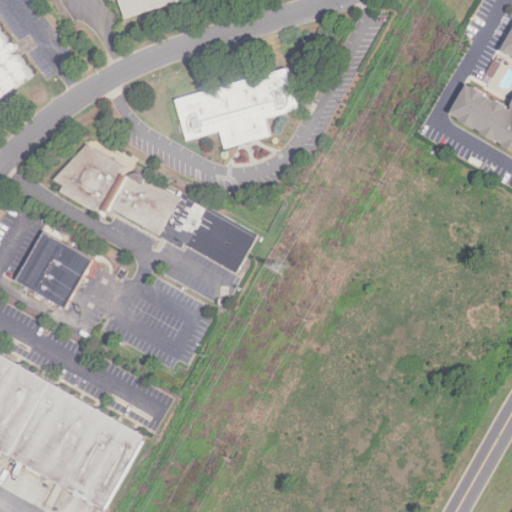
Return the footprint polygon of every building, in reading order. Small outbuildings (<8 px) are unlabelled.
[(184,0),(185,2),(127,20),(120,0),(184,0)] [(0,100),(0,26),(13,44),(16,43),(18,43),(19,44),(20,46),(19,48),(18,49),(15,52),(18,55),(20,53),(35,74),(0,100)] [(453,114),(469,85),(475,88),(475,87),(488,95),(488,96),(497,101),(497,100),(510,107),(509,109),(511,110),(511,57),(503,52),(511,36),(511,149),(505,145),(499,141),(499,143),(483,134),(484,132),(478,128),(477,130),(461,121),(462,119),(453,114)] [(190,140),(178,99),(291,68),(302,109),(269,118),(273,135),(228,148),(224,131),(190,140)] [(132,178),(133,176),(134,175),(136,174),(138,173),(140,174),(142,174),(144,175),(145,176),(146,178),(147,180),(147,183),(146,185),(147,186),(150,180),(184,199),(187,195),(261,236),(239,274),(187,245),(185,249),(114,209),(112,214),(104,210),(101,215),(62,193),(66,186),(56,181),(89,145),(128,168),(125,174),(132,178)] [(97,258),(69,307),(20,280),(48,231),(97,258)] [(106,511),(0,451),(0,354),(147,438),(106,511)]
